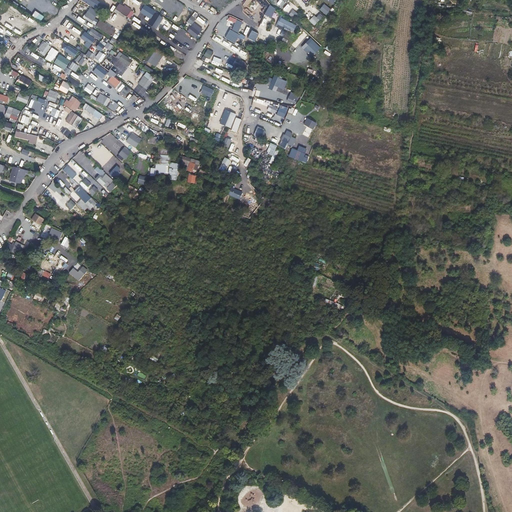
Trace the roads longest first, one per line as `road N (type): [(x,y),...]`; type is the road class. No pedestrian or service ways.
road 1 (track): [(324,339),(357,309),(389,257),(428,0)]
road 2 (unclassified): [(18,214),(64,147),(147,106),(183,74),(215,20)]
road 3 (track): [(0,329),(237,462)]
road 4 (track): [(357,309),(411,335),(511,363)]
